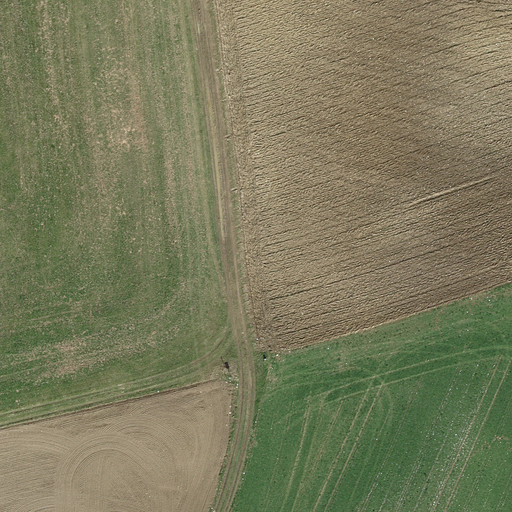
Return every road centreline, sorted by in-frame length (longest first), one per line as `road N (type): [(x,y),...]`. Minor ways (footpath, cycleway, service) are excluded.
road 1 (track): [(202,0),(242,344)]
road 2 (track): [(218,511),(247,413),(245,368)]
